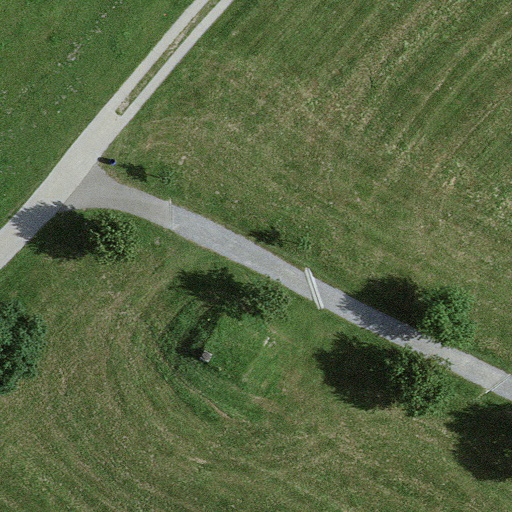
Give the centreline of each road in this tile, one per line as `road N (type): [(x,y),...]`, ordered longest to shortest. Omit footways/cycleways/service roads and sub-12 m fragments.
road 1 (track): [(75,177),(511,392)]
road 2 (track): [(223,0),(75,177)]
